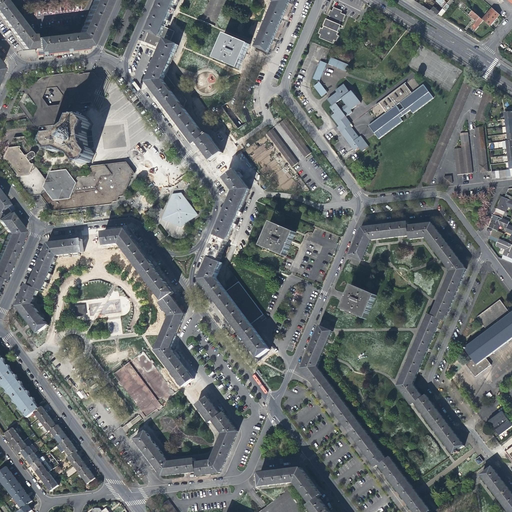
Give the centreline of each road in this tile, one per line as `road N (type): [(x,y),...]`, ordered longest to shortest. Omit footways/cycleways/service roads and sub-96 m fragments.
road 1 (residential): [(511,478),(439,384),(487,256)]
road 2 (residential): [(362,200),(280,92),(319,0)]
road 3 (residential): [(275,406),(362,200)]
road 4 (residential): [(122,491),(0,328)]
road 5 (residential): [(203,239),(209,193),(121,67)]
road 6 (residential): [(122,491),(239,476),(275,406)]
road 7 (residential): [(195,296),(275,406)]
road 8 (residential): [(38,226),(131,218),(157,246)]
road 9 (residential): [(275,406),(353,511)]
